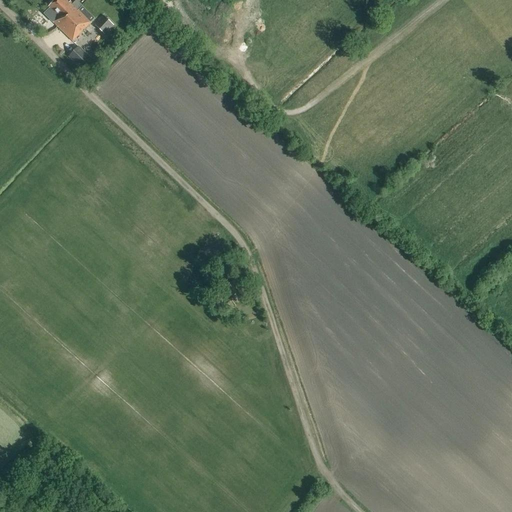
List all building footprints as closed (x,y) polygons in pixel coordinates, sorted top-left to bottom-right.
[(75,17),(80,11),(73,4),(71,6),(64,0),(56,0),(49,8),(59,17),(54,23),(59,28),(60,27),(61,29),(67,22),(69,22),(73,18),(75,17)] [(60,27),(59,28),(72,42),(91,23),(80,11),(75,17),(73,18),(69,22),(67,22),(61,29),(60,27)] [(105,35),(114,26),(104,16),(95,26),(105,35)] [(87,74),(96,64),(78,48),(69,57),(87,74)] [(240,289),(234,281),(225,288),(232,297),(237,293),(242,300),(250,294),(243,286),(240,289)]
